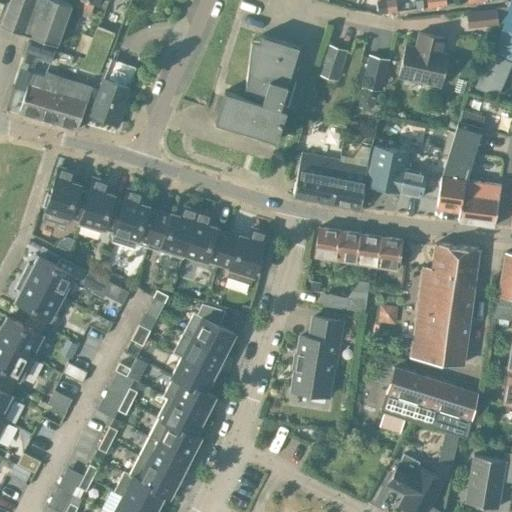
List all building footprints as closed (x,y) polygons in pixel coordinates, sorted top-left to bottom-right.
[(11,0),(2,27),(30,37),(56,46),(71,4),(57,0),(11,0)] [(79,0),(78,7),(77,8),(92,13),(95,3),(99,4),(100,0),(79,0)] [(377,14),(387,13),(385,0),(376,1),(377,14)] [(387,13),(397,12),(395,0),(388,0),(385,0),(387,13)] [(436,0),(426,0),(427,8),(437,7),(436,0)] [(497,24),(486,50),(511,60),(511,0),(509,0),(506,6),(496,7),(496,9),(497,24)] [(496,9),(467,12),(468,26),(497,24),(496,9)] [(76,62),(75,67),(98,76),(113,36),(95,29),(92,37),(89,46),(86,54),(84,59),(78,57),(76,62)] [(405,46),(397,77),(440,87),(447,56),(441,54),(444,39),(419,33),(415,48),(405,46)] [(26,47),(24,53),(49,62),(51,58),(54,50),(28,41),(26,47)] [(317,75),(336,81),(346,51),(327,45),(317,75)] [(489,53),(485,64),(506,73),(511,62),(489,53)] [(361,85),(381,89),(388,60),(368,55),(361,85)] [(91,116),(118,125),(126,105),(124,104),(137,68),(111,59),(91,116)] [(23,97),(18,112),(40,119),(73,128),(76,129),(78,124),(80,118),(86,102),(90,103),(95,88),(46,72),(44,76),(32,71),(32,73),(30,76),(28,84),(27,83),(23,97)] [(226,91),(216,123),(276,142),(287,110),(279,108),(281,101),(248,92),(247,97),(226,91)] [(441,174),(435,207),(438,208),(458,211),(457,221),(493,226),(500,185),(466,179),(485,117),(461,110),(455,130),(441,174)] [(376,145),(367,186),(422,197),(427,172),(406,168),(410,152),(376,145)] [(340,160),(301,153),(293,196),(331,204),(337,178),(335,176),(340,160)] [(359,209),(368,166),(340,160),(335,176),(337,178),(331,204),(359,209)] [(44,209),(42,218),(66,226),(68,217),(72,218),(71,223),(77,225),(89,189),(78,185),(79,183),(69,180),(72,171),(58,166),(50,191),(49,193),(46,192),(42,205),(45,206),(44,209)] [(113,231),(123,199),(113,196),(113,194),(104,191),(107,181),(92,177),(89,189),(77,225),(101,232),(103,228),(113,231)] [(137,239),(147,242),(157,210),(147,207),(148,205),(138,202),(141,192),(127,188),(123,199),(113,231),(110,240),(134,248),(137,239)] [(183,253),(197,210),(183,205),(180,215),(170,212),(170,214),(157,210),(147,242),(146,246),(182,258),(183,253)] [(217,264),(227,232),(216,229),(216,226),(207,223),(210,214),(197,210),(183,253),(217,264)] [(335,259),(340,229),(319,226),(315,256),(335,259)] [(227,232),(217,264),(229,267),(226,276),(249,284),(252,275),(253,272),(257,273),(261,260),(257,259),(266,232),(252,227),(249,237),(239,234),(238,236),(238,235),(227,232)] [(356,262),(360,233),(340,229),(335,259),(356,262)] [(377,265),(381,236),(360,233),(356,262),(377,265)] [(398,268),(402,239),(381,236),(377,265),(398,268)] [(424,266),(412,356),(463,363),(479,248),(437,242),(433,268),(424,266)] [(511,253),(506,252),(498,295),(511,296),(511,253)] [(27,262),(21,274),(44,286),(61,295),(72,275),(80,279),(85,270),(60,257),(56,265),(37,255),(32,265),(27,262)] [(19,290),(14,299),(33,309),(29,317),(45,326),(49,318),(54,320),(66,297),(61,295),(44,286),(21,274),(14,287),(19,290)] [(93,289),(92,291),(103,296),(110,282),(99,276),(93,289)] [(305,280),(303,287),(319,290),(320,283),(305,280)] [(151,285),(147,293),(152,295),(156,287),(151,285)] [(163,303),(167,295),(156,289),(152,297),(163,303)] [(324,293),(322,305),(364,312),(367,291),(352,289),(346,297),(324,293)] [(193,311),(182,332),(222,353),(223,354),(229,342),(227,341),(230,337),(231,333),(233,334),(234,333),(217,324),(225,310),(201,303),(197,311),(196,313),(193,311)] [(0,324),(0,340),(7,344),(34,358),(45,336),(41,334),(45,326),(29,317),(25,325),(6,316),(1,325),(0,324)] [(327,397),(339,321),(313,316),(310,337),(300,336),(291,391),(327,397)] [(149,329),(138,323),(134,331),(145,337),(149,329)] [(145,337),(134,331),(130,339),(142,345),(145,337)] [(182,332),(172,351),(217,374),(222,363),(219,362),(223,354),(222,353),(182,332)] [(0,368),(2,370),(0,373),(0,378),(14,386),(18,378),(23,380),(34,358),(7,344),(0,340),(0,368)] [(211,384),(217,374),(172,351),(181,356),(170,375),(172,376),(180,380),(181,379),(202,390),(204,390),(208,382),(211,384)] [(511,403),(511,352),(509,366),(503,365),(500,382),(507,384),(504,402),(511,403)] [(67,362),(62,372),(81,382),(86,372),(67,362)] [(130,368),(118,362),(114,369),(126,375),(130,368)] [(393,366),(379,411),(383,412),(403,418),(466,438),(470,422),(476,397),(477,391),(393,366)] [(214,395),(204,390),(202,390),(181,379),(180,380),(172,376),(162,395),(166,397),(203,416),(214,395)] [(0,416),(3,418),(14,397),(10,394),(14,386),(0,378),(0,416)] [(130,402),(136,391),(128,387),(123,398),(130,402)] [(194,434),(203,416),(166,397),(156,416),(157,417),(161,419),(166,422),(166,421),(194,435),(194,434)] [(476,397),(470,422),(484,425),(489,400),(476,397)] [(125,413),(130,402),(123,398),(117,409),(125,413)] [(194,434),(194,435),(166,421),(166,422),(161,419),(157,417),(148,435),(188,456),(187,457),(189,458),(199,437),(194,434)] [(116,429),(109,425),(103,436),(111,440),(116,429)] [(444,432),(442,443),(455,446),(457,435),(444,432)] [(185,465),(189,458),(187,457),(188,456),(148,435),(138,455),(182,477),(188,467),(185,465)] [(111,440),(103,436),(97,448),(105,451),(111,440)] [(511,481),(511,452),(505,452),(503,460),(473,454),(465,502),(473,503),(475,506),(484,508),(487,506),(495,507),(500,479),(511,481)] [(398,462),(386,484),(403,493),(397,505),(403,508),(401,511),(402,511),(440,511),(441,510),(429,504),(443,478),(418,465),(420,462),(403,453),(398,462)] [(177,488),(182,477),(138,455),(128,473),(137,477),(137,478),(162,492),(163,493),(169,496),(174,486),(177,488)] [(96,468),(89,464),(83,475),(91,479),(96,468)] [(137,477),(128,473),(123,470),(112,491),(121,495),(154,511),(163,493),(162,492),(137,478),(137,477)] [(85,490),(91,479),(83,475),(77,486),(85,490)] [(153,511),(154,511),(121,495),(112,511),(153,511)] [(73,511),(77,506),(69,502),(63,511),(73,511)]
